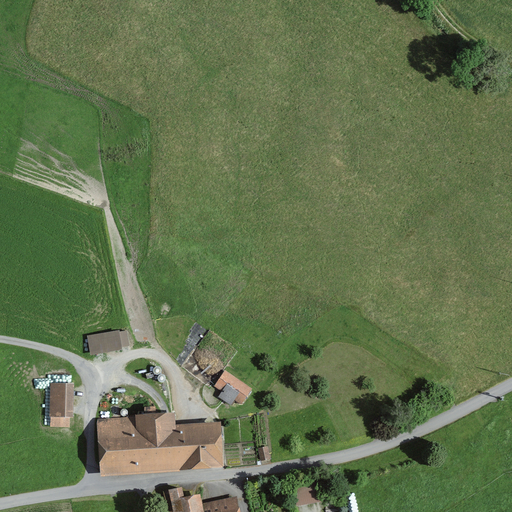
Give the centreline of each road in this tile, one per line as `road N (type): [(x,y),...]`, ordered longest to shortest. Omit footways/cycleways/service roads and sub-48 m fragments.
road 1 (unclassified): [(511,381),(379,445),(294,464),(141,480)]
road 2 (unclassified): [(0,336),(72,353),(88,370),(88,485)]
